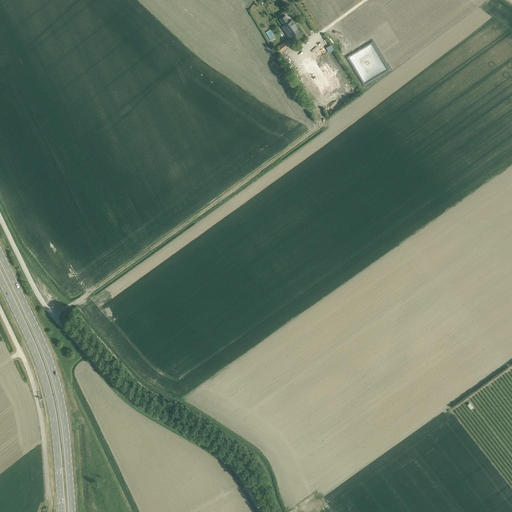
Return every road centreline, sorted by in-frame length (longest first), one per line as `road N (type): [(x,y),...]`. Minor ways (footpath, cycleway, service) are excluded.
road 1 (unclassified): [(259,511),(218,454),(143,410),(84,356),(45,307),(0,219)]
road 2 (track): [(54,317),(321,125)]
road 3 (primary): [(72,511),(57,386),(0,254)]
road 4 (track): [(511,367),(297,511)]
road 5 (primary): [(0,278),(43,375),(61,511)]
road 6 (unclassified): [(47,498),(31,380),(0,309)]
